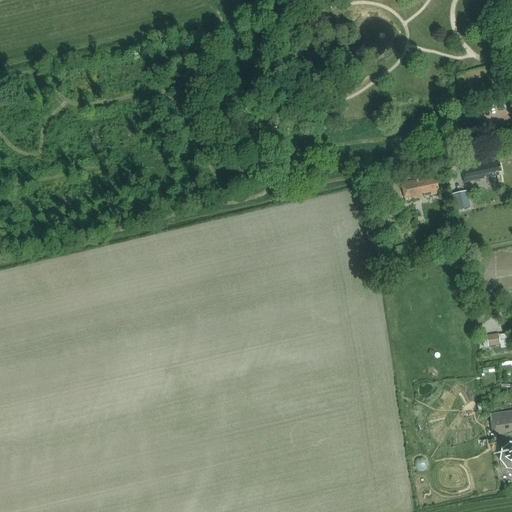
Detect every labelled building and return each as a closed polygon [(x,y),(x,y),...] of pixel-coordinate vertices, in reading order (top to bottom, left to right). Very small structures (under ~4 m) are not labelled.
[(499,164),(496,164),(496,161),(478,165),(479,168),(474,170),(462,172),(464,183),(481,179),(492,177),(499,176),(498,172),(501,171),(499,164)] [(437,179),(427,181),(425,179),(403,184),(407,201),(439,194),(438,191),(440,190),(437,179)] [(382,193),(380,183),(369,186),(371,195),(382,193)] [(469,201),(463,203),(461,192),(452,195),(456,209),(470,206),(469,201)] [(390,219),(395,218),(393,206),(381,208),(382,214),(389,213),(390,219)] [(509,336),(499,337),(499,336),(486,337),(487,342),(483,342),(483,348),(501,345),(501,349),(505,348),(505,349),(509,348),(508,343),(510,343),(509,336)] [(434,376),(437,373),(432,367),(428,371),(434,376)] [(511,411),(490,415),(493,435),(511,431),(511,411)]
